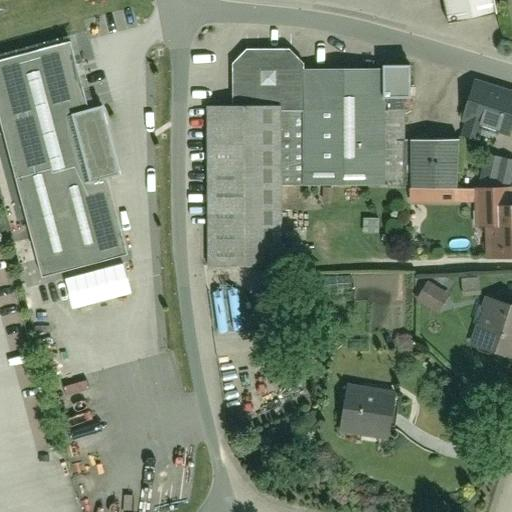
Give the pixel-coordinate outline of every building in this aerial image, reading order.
[(437,0),(442,25),(492,14),(489,0),(437,0)] [(68,40),(0,59),(0,133),(40,279),(122,256),(101,182),(120,177),(101,107),(88,111),(68,40)] [(229,114),(204,112),(207,269),(279,270),(277,188),(301,189),(301,197),(407,196),(406,145),(404,75),(302,76),(302,67),(286,54),(245,56),(228,69),(229,114)] [(511,99),(472,87),(461,124),(507,138),(511,121),(511,99)] [(511,211),(511,212),(511,193),(509,193),(511,176),(511,163),(484,158),(480,181),(454,181),(453,144),(406,145),(407,196),(408,207),(475,206),(475,232),(485,232),(485,264),(511,263),(511,211)] [(453,284),(454,303),(480,302),(479,283),(453,284)] [(424,289),(415,306),(438,318),(446,301),(424,289)] [(511,310),(485,302),(469,351),(511,364),(511,310)] [(345,394),(338,439),(384,446),(391,401),(345,394)]
